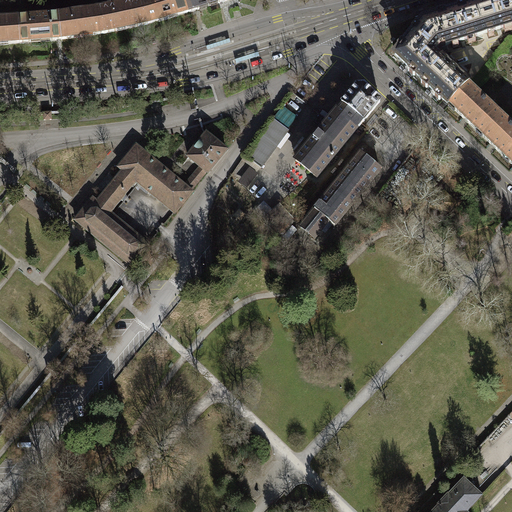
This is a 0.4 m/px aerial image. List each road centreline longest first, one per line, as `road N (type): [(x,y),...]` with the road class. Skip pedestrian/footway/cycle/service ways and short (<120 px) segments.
road 1 (tertiary): [(511,195),(360,51),(317,24)]
road 2 (secondary): [(127,76),(157,84),(212,76),(281,54),(317,24)]
road 3 (secondary): [(317,24),(259,22),(152,58),(127,76)]
road 4 (secondary): [(127,76),(0,86)]
